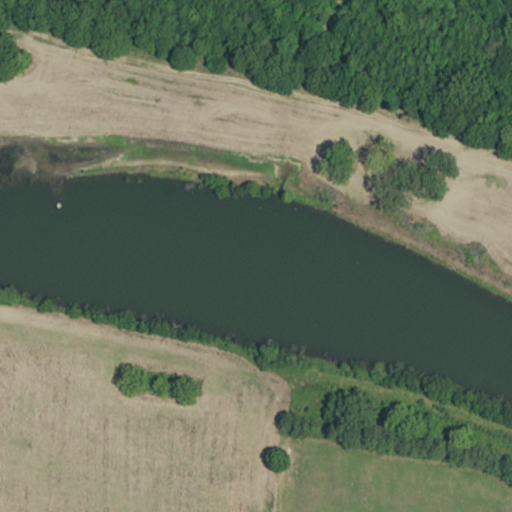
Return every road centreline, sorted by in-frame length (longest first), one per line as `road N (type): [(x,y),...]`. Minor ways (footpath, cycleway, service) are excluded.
road 1 (residential): [(511,292),(331,205),(253,178),(138,160),(0,172)]
road 2 (residential): [(0,22),(511,156)]
road 3 (residential): [(0,308),(289,371),(511,431)]
road 4 (residential): [(267,511),(269,367)]
